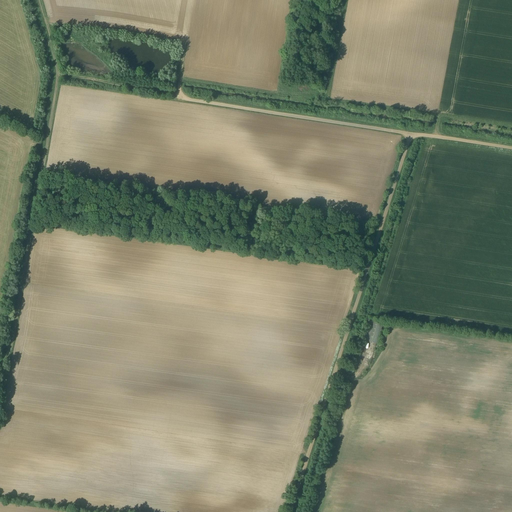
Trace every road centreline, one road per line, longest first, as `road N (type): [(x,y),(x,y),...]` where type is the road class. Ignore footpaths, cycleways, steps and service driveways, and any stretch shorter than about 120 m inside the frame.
road 1 (unclassified): [(290,511),(411,132),(511,147)]
road 2 (track): [(411,132),(189,100),(178,93),(180,80)]
